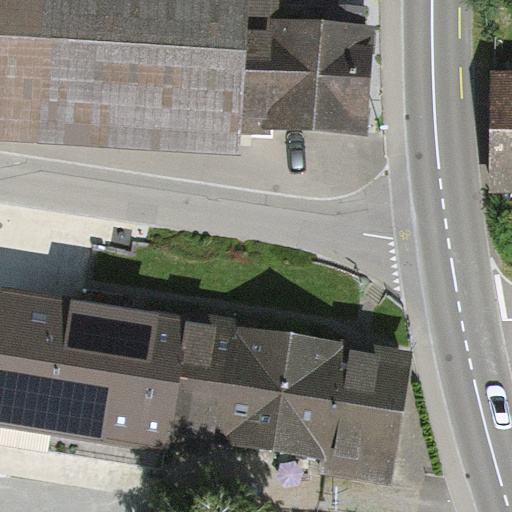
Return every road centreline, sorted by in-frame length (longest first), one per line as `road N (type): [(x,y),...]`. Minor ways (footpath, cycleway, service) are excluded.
road 1 (unclassified): [(448,234),(395,240),(0,177)]
road 2 (secondary): [(448,234),(510,511)]
road 3 (secondary): [(434,0),(448,234)]
